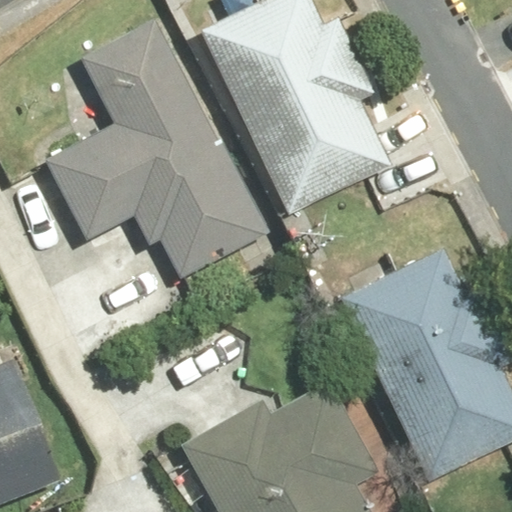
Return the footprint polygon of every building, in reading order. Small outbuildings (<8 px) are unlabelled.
[(316,0),(250,0),(200,22),(286,216),(391,169),(359,96),(380,87),(346,10),(325,19),(316,0)] [(169,13),(81,53),(110,116),(43,147),(82,232),(131,210),(148,245),(165,237),(182,275),(271,235),(169,13)] [(444,242),(341,289),(427,479),(511,440),(511,390),(497,357),(511,351),(479,277),(464,284),(444,242)] [(0,503),(62,482),(19,358),(0,364),(0,503)] [(262,394),(180,439),(220,511),(376,511),(358,478),(379,467),(328,374),(269,407),(262,394)]
